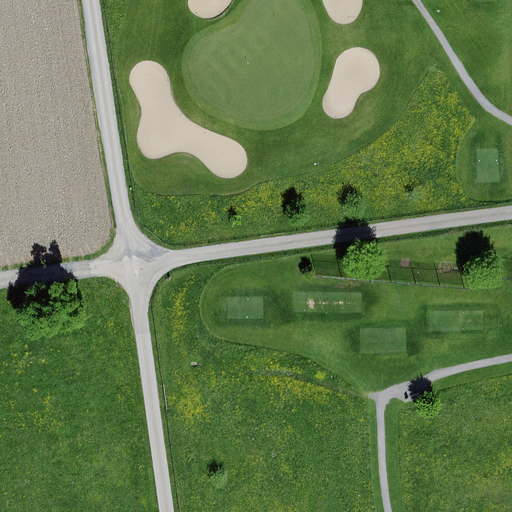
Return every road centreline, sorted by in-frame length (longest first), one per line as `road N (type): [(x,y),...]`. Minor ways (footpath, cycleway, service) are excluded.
road 1 (track): [(511,208),(128,258)]
road 2 (track): [(87,0),(128,258)]
road 3 (track): [(128,258),(163,511)]
road 4 (track): [(128,258),(0,278)]
